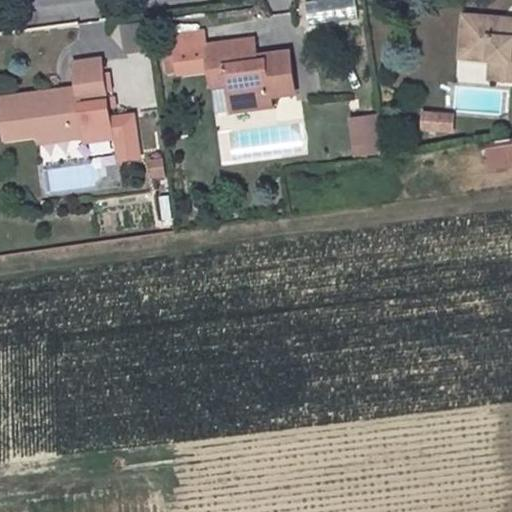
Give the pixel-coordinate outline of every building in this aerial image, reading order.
[(358,0),(306,0),(304,0),(306,26),(360,22),(358,0)] [(511,18),(461,15),(460,44),(491,47),(489,62),(488,78),(511,80),(511,18)] [(197,27),(167,33),(169,49),(170,49),(200,45),(197,27)] [(249,38),(200,45),(170,49),(169,49),(172,75),(203,70),(224,67),(227,89),(228,100),(246,98),(248,109),(267,105),(265,92),(290,88),(284,53),(252,58),(249,38)] [(459,59),(489,62),(491,47),(460,44),(459,59)] [(51,88),(0,96),(0,137),(34,133),(35,143),(71,138),(68,117),(79,116),(78,107),(102,103),(97,58),(71,61),(77,94),(53,97),(51,88)] [(224,67),(203,70),(207,92),(227,89),(224,67)] [(75,85),(51,88),(53,97),(77,94),(75,85)] [(246,98),(228,100),(230,111),(248,109),(246,98)] [(105,121),(102,103),(78,107),(79,116),(82,136),(83,142),(112,137),(116,161),(134,157),(127,118),(105,121)] [(373,151),(367,112),(351,115),(356,155),(373,151)] [(79,116),(68,117),(71,138),(82,136),(79,116)] [(511,137),(492,141),(495,161),(511,158),(511,137)] [(152,178),(166,177),(165,158),(151,159),(152,178)]
